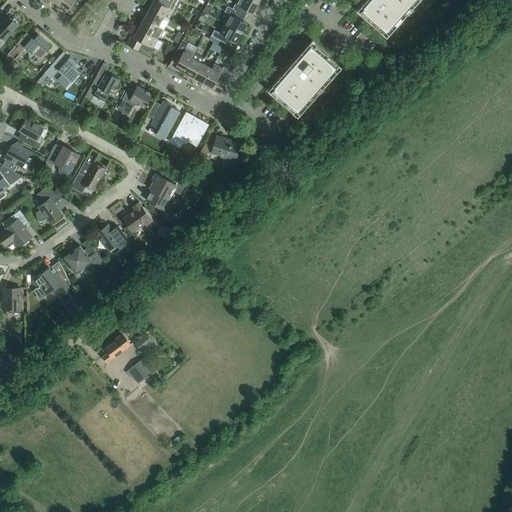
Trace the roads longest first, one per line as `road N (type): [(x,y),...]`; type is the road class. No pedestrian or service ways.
road 1 (unclassified): [(503,0),(0,396)]
road 2 (residential): [(0,254),(31,256),(132,177),(133,166),(13,98)]
road 3 (residential): [(220,111),(240,110),(308,16),(328,24),(350,0)]
road 4 (residential): [(106,48),(220,111)]
road 5 (residential): [(220,111),(280,0)]
